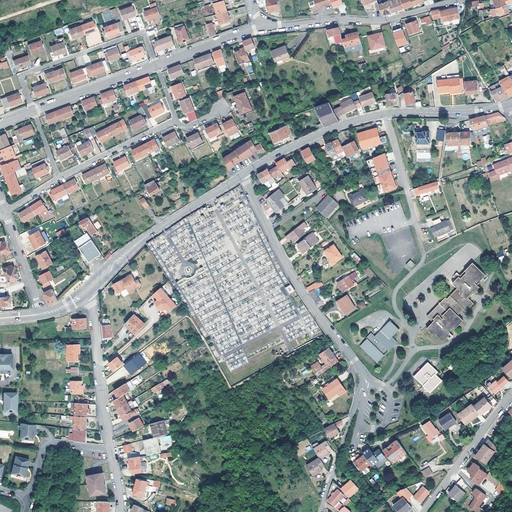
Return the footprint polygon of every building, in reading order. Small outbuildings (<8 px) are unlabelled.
[(281,10),(279,0),(271,0),(267,1),(269,12),(281,10)] [(319,0),(315,1),(318,10),(333,4),(331,0),(319,0)] [(331,0),(333,4),(335,9),(339,7),(345,5),(342,0),(331,0)] [(398,11),(395,0),(389,2),(392,13),(396,12),(398,11)] [(404,8),(401,0),(395,0),(398,11),(404,8)] [(401,0),(404,8),(408,7),(413,6),(410,0),(401,0)] [(506,9),(505,7),(508,6),(507,6),(505,0),(494,0),(496,9),(497,11),(506,9)] [(218,15),(228,12),(225,1),(215,4),(218,15)] [(392,13),(389,2),(379,6),(381,12),(383,16),(387,15),(392,13)] [(480,4),(480,2),(471,3),(472,8),(480,7),(481,10),(483,10),(483,9),(484,9),(484,3),(480,4)] [(124,20),(136,16),(133,6),(120,11),(124,20)] [(502,14),(510,12),(508,6),(505,7),(506,9),(497,11),(496,9),(493,10),(493,12),(494,17),(502,14)] [(161,18),(158,8),(145,12),(148,22),(161,18)] [(441,10),(433,12),(433,13),(432,13),(432,14),(433,14),(435,20),(443,18),(444,22),(461,18),(459,8),(441,12),(441,10)] [(228,12),(218,15),(221,25),(231,22),(228,12)] [(85,35),(97,31),(94,21),(85,24),(81,26),(85,35)] [(417,21),(407,25),(411,35),(420,32),(417,21)] [(108,37),(124,32),(121,22),(104,28),(108,37)] [(208,23),(207,24),(211,38),(216,36),(215,28),(217,28),(216,25),(213,25),(213,24),(209,25),(208,23)] [(81,26),(69,30),(68,25),(63,27),(66,35),(71,33),(73,39),(85,35),(81,26)] [(181,44),(190,40),(186,27),(177,31),(181,44)] [(333,30),(333,28),(325,29),(328,39),(335,37),(337,45),(343,43),(340,29),(333,30)] [(403,31),(394,34),(399,48),(408,44),(403,31)] [(88,45),(101,42),(99,32),(88,35),(89,39),(87,40),(88,45)] [(348,39),(344,41),(344,43),(347,52),(352,51),(351,47),(362,44),(359,33),(347,36),(348,39)] [(386,47),(382,33),(378,35),(378,34),(377,34),(377,35),(369,37),(373,50),(386,47)] [(175,46),(171,36),(156,42),(157,45),(155,45),(157,51),(159,50),(159,52),(175,46)] [(245,49),(247,52),(256,49),(252,39),(247,41),(243,43),(245,49)] [(41,41),(29,46),(32,55),(44,50),(41,41)] [(64,42),(51,47),(55,56),(69,51),(67,46),(65,47),(64,42)] [(9,47),(3,48),(6,56),(12,54),(9,47)] [(143,47),(127,53),(131,62),(146,57),(143,47)] [(290,57),(286,48),(275,51),(280,61),(290,57)] [(107,53),(105,50),(104,51),(108,62),(122,57),(119,49),(107,53)] [(247,52),(245,49),(235,53),(240,65),(251,61),(247,52)] [(218,67),(227,64),(222,50),(213,53),(218,67)] [(272,53),(276,63),(280,61),(275,51),(272,53)] [(212,54),(195,60),(199,70),(215,64),(212,54)] [(32,64),(29,56),(14,61),(17,69),(32,64)] [(103,62),(88,68),(90,74),(91,77),(107,71),(103,62)] [(503,66),(508,74),(510,73),(511,72),(511,68),(509,63),(503,66)] [(176,68),(169,70),(173,79),(185,75),(181,65),(176,68)] [(503,66),(501,67),(507,76),(509,75),(508,74),(503,66)] [(46,75),(49,83),(67,77),(63,69),(46,75)] [(84,69),(71,74),(75,83),(87,78),(86,75),(84,69)] [(141,91),(157,85),(155,80),(151,81),(149,77),(138,81),(141,91)] [(511,79),(510,77),(500,82),(500,83),(501,85),(509,98),(511,95),(511,79)] [(461,92),(460,78),(449,79),(437,81),(439,93),(450,92),(454,92),(454,93),(461,92)] [(131,84),(126,86),(129,95),(141,91),(138,81),(131,84)] [(478,82),(466,83),(465,83),(466,95),(479,94),(478,82)] [(45,83),(33,88),(37,97),(49,93),(45,83)] [(187,96),(183,84),(173,87),(177,99),(187,96)] [(413,91),(418,87),(417,85),(406,91),(408,93),(405,93),(408,108),(416,108),(414,93),(413,91)] [(496,87),(495,85),(491,87),(494,92),(491,93),(497,103),(500,102),(503,100),(497,90),(496,87)] [(496,87),(497,90),(503,100),(506,99),(509,98),(501,85),(496,87)] [(108,92),(102,95),(103,100),(105,104),(117,100),(114,90),(108,92)] [(20,93),(2,99),(5,109),(23,102),(20,93)] [(235,98),(242,114),(252,109),(245,93),(235,98)] [(363,106),(377,102),(374,93),(361,97),(363,106)] [(397,93),(387,95),(389,106),(395,105),(395,104),(398,104),(397,95),(397,93)] [(324,102),(325,105),(332,103),(339,100),(337,96),(331,98),(331,100),(324,102)] [(89,100),(83,102),(86,112),(99,107),(95,97),(89,100)] [(188,114),(191,122),(198,119),(191,99),(181,102),(186,114),(188,114)] [(357,107),(354,99),(343,102),(344,105),(334,108),(337,117),(346,114),(358,110),(357,107)] [(161,103),(150,109),(148,105),(147,106),(143,107),(146,113),(151,111),(155,118),(166,112),(161,103)] [(317,126),(318,130),(330,126),(339,122),(337,117),(334,108),(332,103),(325,105),(318,108),(322,120),(321,120),(322,124),(317,126)] [(59,111),(62,121),(74,116),(71,106),(64,109),(59,111)] [(52,114),(47,115),(51,125),(62,121),(59,111),(52,114)] [(507,120),(499,113),(486,117),(477,119),(470,121),(473,132),(475,137),(491,133),(488,125),(507,120)] [(142,116),(130,122),(135,131),(147,125),(142,116)] [(234,119),(224,124),(230,136),(239,131),(234,119)] [(130,129),(125,120),(109,128),(102,132),(98,134),(102,143),(114,137),(130,129)] [(218,123),(207,129),(211,138),(223,132),(218,123)] [(25,141),(24,139),(36,134),(32,125),(15,131),(17,136),(19,140),(20,143),(25,141)] [(289,135),(292,134),(289,126),(272,134),(276,143),(290,137),(289,135)] [(93,137),(98,134),(96,131),(94,127),(89,129),(93,137)] [(63,137),(67,135),(64,128),(59,130),(63,137)] [(93,137),(89,129),(88,129),(85,131),(89,139),(93,137)] [(382,144),(378,129),(358,134),(362,149),(382,144)] [(445,142),(446,131),(438,130),(438,134),(437,141),(439,141),(445,142)] [(430,145),(430,133),(428,133),(428,132),(425,132),(425,133),(424,133),(424,134),(416,134),(416,145),(430,145)] [(461,133),(448,134),(449,146),(460,145),(461,145),(477,144),(475,137),(473,132),(461,133)] [(180,141),(176,133),(164,138),(169,147),(180,141)] [(199,133),(187,139),(189,142),(190,144),(192,148),(203,142),(199,133)] [(0,143),(3,151),(12,147),(7,135),(0,137),(0,143)] [(144,146),(149,155),(164,147),(159,138),(156,139),(156,140),(144,146)] [(253,141),(251,138),(246,140),(247,143),(236,149),(235,146),(227,151),(228,153),(223,155),(228,167),(235,163),(234,162),(242,158),(242,159),(254,153),(254,152),(258,150),(256,147),(253,141)] [(258,139),(254,141),(253,141),(256,147),(261,144),(258,139)] [(342,147),(339,139),(326,145),(331,157),(335,155),(340,153),(344,151),(342,147)] [(246,140),(235,146),(236,149),(247,143),(246,140)] [(95,151),(90,142),(79,148),(84,157),(95,151)] [(359,152),(355,142),(342,147),(344,151),(346,156),(347,158),(359,152)] [(262,144),(261,144),(256,147),(258,150),(260,155),(265,152),(266,152),(262,144)] [(77,153),(73,145),(58,152),(62,161),(74,156),(74,155),(77,153)] [(12,147),(3,151),(4,154),(2,155),(3,158),(5,157),(6,159),(6,161),(17,157),(13,146),(12,147)] [(133,152),(138,161),(149,155),(144,146),(133,152)] [(316,160),(310,149),(302,153),(308,164),(316,160)] [(417,149),(417,161),(430,161),(430,149),(417,149)] [(385,153),(365,161),(369,169),(388,163),(385,153)] [(127,157),(115,163),(116,165),(118,170),(119,172),(131,166),(127,157)] [(511,170),(511,169),(511,157),(508,159),(498,163),(499,166),(495,168),(498,176),(507,172),(511,170)] [(297,165),(293,158),(287,162),(285,159),(277,164),(279,168),(282,172),(289,168),(291,170),(297,165)] [(6,176),(15,172),(17,171),(18,171),(15,162),(3,167),(6,176)] [(391,172),(388,163),(369,169),(373,178),(379,176),(391,172)] [(34,170),(37,177),(38,179),(50,174),(46,165),(34,170)] [(99,180),(111,174),(106,165),(95,171),(99,180)] [(283,174),(282,172),(279,168),(276,170),(275,168),(272,170),(273,171),(270,173),(274,179),(278,177),(279,180),(285,176),(283,174)] [(274,179),(270,173),(268,169),(267,170),(267,171),(264,173),(269,182),(271,186),(276,183),(274,179)] [(34,170),(28,172),(30,179),(31,182),(31,183),(38,180),(38,179),(37,177),(34,170)] [(88,185),(99,180),(95,171),(84,176),(88,185)] [(18,179),(15,172),(6,176),(8,182),(18,179)] [(391,172),(379,176),(386,192),(397,188),(391,172)] [(259,187),(269,182),(264,173),(261,175),(260,173),(259,174),(261,179),(256,182),(259,187)] [(382,184),(379,176),(373,178),(376,186),(382,184)] [(316,190),(309,177),(299,183),(302,187),(303,186),(308,195),(316,190)] [(18,179),(8,182),(13,194),(22,191),(18,179)] [(69,195),(81,189),(76,180),(64,186),(69,195)] [(154,181),(146,186),(146,188),(147,189),(147,188),(150,192),(148,193),(152,199),(153,198),(152,196),(161,191),(154,181)] [(414,190),(415,195),(439,189),(437,182),(414,190)] [(382,184),(376,186),(379,195),(386,192),(382,184)] [(64,186),(53,192),(58,200),(69,195),(64,186)] [(285,197),(279,189),(271,195),(266,200),(272,206),(272,207),(271,208),(276,214),(284,208),(279,201),(285,197)] [(351,208),(368,201),(362,189),(346,197),(351,208)] [(266,200),(271,195),(269,192),(263,197),(265,200),(266,200)] [(329,195),(317,208),(327,217),(339,204),(329,195)] [(141,202),(145,208),(148,206),(144,198),(140,200),(141,202)] [(51,215),(48,209),(42,201),(31,208),(37,216),(42,213),(45,219),(51,215)] [(31,208),(20,214),(26,223),(37,216),(31,208)] [(98,234),(100,233),(90,218),(82,223),(85,228),(91,225),(92,228),(89,230),(93,236),(97,233),(98,234)] [(447,221),(434,227),(435,228),(432,229),(435,238),(451,231),(447,221)] [(306,225),(304,222),(285,237),(288,240),(291,238),(295,242),(305,234),(302,229),(306,225)] [(85,228),(82,223),(79,224),(85,233),(87,232),(85,228)] [(68,234),(66,231),(65,230),(61,232),(58,234),(60,238),(68,234)] [(47,243),(46,241),(42,233),(41,231),(31,237),(37,248),(47,243)] [(311,247),(319,241),(313,233),(305,239),(305,240),(298,245),(301,250),(300,251),(303,255),(312,248),(311,247)] [(91,238),(88,234),(76,242),(77,244),(75,245),(76,247),(79,246),(84,255),(83,255),(84,257),(83,258),(86,262),(88,261),(89,263),(102,255),(91,238)] [(325,251),(331,259),(330,260),(332,264),(342,257),(334,245),(325,251)] [(0,257),(7,255),(6,253),(9,252),(7,247),(0,249),(0,257)] [(54,264),(47,251),(38,256),(44,268),(54,264)] [(497,254),(500,261),(505,259),(502,252),(497,254)] [(360,260),(353,253),(349,256),(356,263),(360,260)] [(410,269),(415,265),(411,261),(406,265),(410,269)] [(457,313),(464,306),(467,309),(473,302),(467,296),(473,290),(474,292),(479,287),(474,282),(475,281),(478,283),(480,281),(479,280),(486,273),(474,263),(472,261),(452,282),(457,287),(447,297),(445,296),(428,315),(432,320),(434,318),(434,319),(427,327),(433,334),(435,332),(443,340),(449,333),(448,332),(453,326),(455,328),(463,319),(457,313)] [(12,265),(4,267),(5,271),(4,271),(6,277),(16,273),(14,267),(13,267),(12,265)] [(368,267),(364,271),(370,278),(374,274),(368,267)] [(54,279),(50,271),(40,275),(45,285),(50,282),(54,279)] [(10,285),(18,282),(18,280),(19,279),(16,273),(6,277),(8,282),(9,282),(10,285)] [(122,279),(129,291),(139,285),(137,281),(136,282),(131,274),(122,279)] [(349,277),(338,284),(343,292),(347,290),(348,292),(350,291),(350,290),(355,287),(351,282),(349,277)] [(113,285),(119,294),(123,291),(125,294),(129,291),(122,279),(113,285)] [(54,290),(50,282),(45,285),(44,286),(47,292),(45,294),(50,305),(59,301),(55,291),(54,290)] [(290,284),(285,288),(290,294),(295,290),(290,284)] [(314,285),(308,288),(310,293),(316,290),(317,289),(314,285)] [(169,296),(161,287),(154,294),(158,299),(155,302),(158,305),(169,296)] [(322,301),(316,290),(310,293),(317,305),(322,301)] [(355,308),(347,295),(337,301),(345,314),(355,308)] [(1,297),(2,307),(11,306),(10,296),(1,297)] [(177,305),(169,296),(158,305),(161,309),(164,306),(169,312),(177,305)] [(357,305),(361,310),(366,306),(362,301),(357,305)] [(145,323),(135,314),(125,325),(136,334),(145,323)] [(87,328),(87,318),(82,319),(82,320),(78,320),(78,319),(74,319),(74,324),(72,324),(72,326),(74,326),(74,329),(87,328)] [(390,321),(375,336),(370,341),(368,339),(361,345),(377,361),(383,355),(382,353),(387,348),(389,350),(392,346),(391,344),(395,340),(392,336),(399,329),(390,321)] [(112,329),(111,325),(103,326),(104,331),(105,339),(112,338),(111,331),(109,332),(109,329),(112,329)] [(370,341),(375,336),(371,332),(367,337),(368,339),(370,341)] [(81,345),(69,345),(69,361),(79,361),(79,353),(81,353),(81,345)] [(376,362),(377,361),(361,345),(360,346),(376,362)] [(320,355),(327,363),(322,367),(318,362),(312,367),(318,377),(340,362),(330,348),(320,355)] [(0,354),(0,373),(2,373),(2,372),(6,372),(6,373),(14,373),(13,355),(0,354)] [(115,371),(124,364),(118,356),(109,364),(115,371)] [(511,374),(511,359),(503,367),(510,376),(511,374)] [(437,370),(428,360),(413,374),(422,383),(422,384),(428,390),(441,379),(435,372),(437,370)] [(497,382),(501,387),(508,381),(504,376),(497,382)] [(344,389),(337,379),(323,389),(330,399),(340,392),(344,389)] [(497,382),(496,381),(489,387),(495,394),(502,388),(501,387),(497,382)] [(72,382),(72,394),(83,394),(84,390),(82,390),(82,386),(82,382),(72,382)] [(155,392),(165,386),(163,382),(153,388),(155,392)] [(133,390),(128,383),(115,391),(119,398),(127,393),(128,393),(133,390)] [(19,412),(19,393),(6,393),(6,402),(7,402),(7,406),(6,406),(6,412),(19,412)] [(119,409),(132,401),(127,393),(119,398),(114,401),(119,409)] [(497,402),(494,398),(489,403),(484,398),(474,407),(480,413),(482,415),(491,407),(497,402)] [(139,413),(132,401),(119,409),(125,421),(139,413)] [(89,404),(77,404),(76,413),(72,413),(72,417),(76,417),(88,417),(88,413),(90,413),(90,409),(89,409),(89,404)] [(478,416),(478,415),(480,413),(474,407),(472,404),(459,417),(466,427),(478,416)] [(139,413),(125,421),(128,425),(131,423),(141,418),(140,415),(139,413)] [(450,414),(439,421),(446,431),(453,426),(455,424),(456,423),(450,414)] [(88,431),(88,426),(90,426),(90,422),(88,422),(88,417),(76,417),(72,417),(70,416),(70,421),(76,421),(76,430),(77,430),(88,431)] [(144,427),(147,426),(148,426),(143,417),(141,418),(131,423),(136,432),(144,427)] [(329,437),(340,431),(337,426),(342,423),(341,419),(325,428),(329,437)] [(167,436),(164,421),(152,424),(156,438),(158,438),(167,436)] [(432,438),(440,433),(438,430),(437,431),(430,421),(423,426),(432,438)] [(36,435),(37,426),(22,425),(22,429),(23,429),(22,439),(34,440),(34,437),(35,435),(36,435)] [(77,435),(76,443),(87,444),(88,431),(77,430),(77,435)] [(156,438),(144,441),(149,457),(162,453),(158,438),(156,438)] [(323,459),(330,455),(328,452),(331,451),(334,449),(330,440),(317,447),(322,456),(323,459)] [(407,453),(397,440),(394,442),(395,444),(385,451),(394,463),(407,453)] [(485,465),(498,450),(494,444),(491,442),(489,440),(475,458),(485,465)] [(385,450),(385,451),(395,444),(394,442),(385,450)] [(131,444),(124,446),(126,454),(133,452),(131,444)] [(365,455),(371,464),(373,466),(385,458),(380,450),(374,454),(374,455),(372,457),(367,451),(364,453),(365,455)] [(371,464),(365,455),(359,460),(354,463),(361,472),(371,464)] [(31,460),(17,456),(13,474),(26,477),(31,460)] [(316,474),(322,470),(321,468),(323,467),(327,465),(323,459),(322,456),(310,462),(316,474)] [(128,465),(128,470),(131,470),(139,470),(143,469),(142,464),(142,457),(130,459),(131,465),(128,465)] [(479,469),(473,464),(467,472),(472,476),(470,480),(478,486),(486,476),(478,470),(479,469)] [(426,479),(433,476),(434,475),(431,470),(423,476),(424,476),(426,479)] [(485,478),(496,486),(500,481),(489,472),(485,478)] [(89,478),(91,493),(92,496),(108,492),(104,473),(88,476),(89,478)] [(462,489),(466,484),(461,479),(456,485),(462,489)] [(144,497),(148,482),(139,480),(135,495),(144,497)] [(352,480),(341,490),(348,498),(359,489),(352,480)] [(336,489),(338,486),(333,482),(330,490),(334,492),(335,491),(336,491),(337,489),(336,489)] [(495,490),(500,495),(506,487),(500,483),(495,490)] [(465,494),(456,486),(449,494),(457,502),(465,494)] [(424,487),(413,498),(419,504),(430,494),(424,487)] [(410,500),(409,499),(413,496),(407,488),(398,494),(402,499),(394,506),(398,511),(408,511),(412,509),(407,503),(410,500)] [(479,511),(482,508),(479,507),(487,496),(475,488),(471,494),(475,497),(468,507),(476,511),(479,511)] [(338,503),(345,495),(338,489),(335,493),(334,492),(332,494),(333,495),(328,501),(334,506),(338,503)] [(172,499),(170,505),(178,509),(180,502),(172,499)] [(111,511),(111,507),(111,502),(100,502),(99,511),(111,511)] [(336,508),(336,509),(339,511),(340,511),(351,511),(345,506),(344,507),(340,505),(338,503),(334,506),(336,508)]
